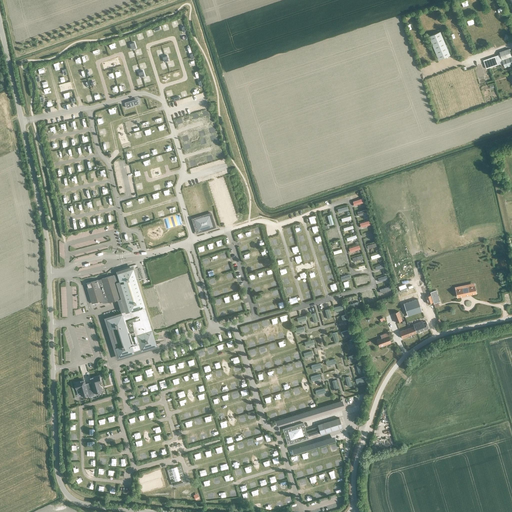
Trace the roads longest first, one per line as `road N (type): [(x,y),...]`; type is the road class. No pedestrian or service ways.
road 1 (unclassified): [(153,511),(84,504),(58,478),(48,250),(0,22)]
road 2 (unclassified): [(354,502),(357,455),(397,364),(438,335),(511,318)]
